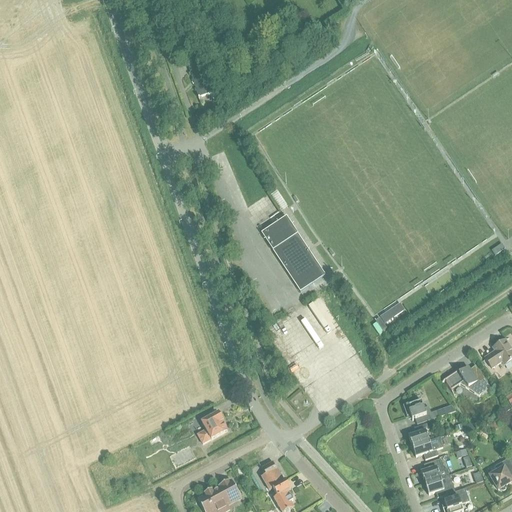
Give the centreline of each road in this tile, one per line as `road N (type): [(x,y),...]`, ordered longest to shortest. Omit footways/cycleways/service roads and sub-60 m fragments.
road 1 (tertiary): [(273,434),(247,397),(109,0)]
road 2 (residential): [(415,511),(380,404),(500,323),(511,323)]
road 3 (residential): [(181,511),(171,488),(273,434)]
road 4 (track): [(511,290),(395,369)]
road 5 (unclassified): [(395,369),(282,444)]
